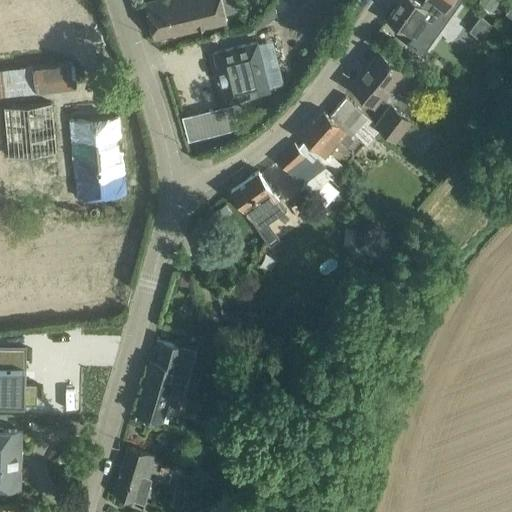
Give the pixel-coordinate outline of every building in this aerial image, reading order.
[(235,0),(148,0),(145,1),(154,38),(226,20),(224,13),(238,10),(235,0)] [(435,30),(422,21),(430,10),(415,0),(399,0),(387,19),(425,46),(435,30)] [(450,0),(430,0),(444,10),(450,0)] [(488,10),(495,0),(478,0),(477,1),(488,10)] [(465,28),(475,37),(487,22),(477,13),(465,28)] [(389,34),(381,28),(377,34),(385,39),(389,34)] [(83,38),(0,50),(0,89),(89,75),(83,38)] [(268,90),(256,42),(214,52),(218,71),(219,70),(222,82),(221,82),(226,101),(268,90)] [(387,100),(392,101),(411,77),(378,51),(366,66),(364,65),(349,83),(375,104),(382,95),(387,100)] [(511,70),(507,66),(497,79),(511,89),(511,70)] [(378,121),(376,120),(369,113),(367,115),(345,96),(329,115),(323,110),(301,135),(323,155),(340,136),(348,143),(354,137),(350,134),(354,130),(367,141),(380,127),(376,124),(378,121)] [(235,101),(212,112),(222,135),(246,124),(235,101)] [(383,111),(376,120),(378,121),(393,133),(408,114),(392,101),(383,111)] [(7,158),(31,155),(56,153),(51,103),(2,107),(7,158)] [(77,197),(105,195),(125,193),(121,148),(117,148),(117,137),(119,136),(118,116),(70,121),(77,197)] [(330,181),(308,157),(294,142),(276,158),(312,197),(330,181)] [(56,153),(31,155),(33,179),(58,177),(56,153)] [(258,170),(230,190),(241,206),(251,219),(252,218),(266,237),(275,231),(268,222),(286,209),(279,200),(270,187),(258,170)] [(178,274),(177,282),(189,284),(190,276),(178,274)] [(276,319),(285,328),(293,319),(285,311),(276,319)] [(180,397),(182,389),(193,349),(162,340),(156,360),(151,359),(135,414),(161,421),(169,393),(180,397)] [(0,401),(36,402),(36,382),(26,382),(25,382),(25,379),(25,346),(0,345),(0,401)] [(0,494),(4,494),(7,491),(7,487),(19,487),(19,466),(17,466),(18,448),(20,448),(20,430),(0,429),(0,494)] [(187,443),(186,455),(198,456),(200,445),(187,443)] [(154,454),(146,452),(127,446),(112,494),(144,504),(152,479),(146,477),(154,454)]
